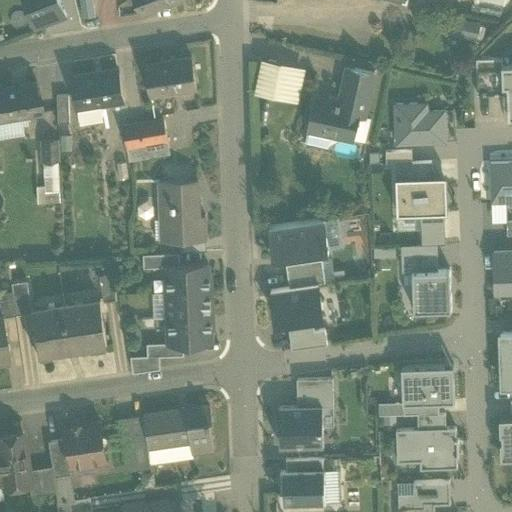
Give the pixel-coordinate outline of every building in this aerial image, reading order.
[(59,0),(24,0),(35,26),(65,15),(59,0)] [(91,0),(76,0),(77,15),(93,14),(91,0)] [(135,0),(140,12),(174,0),(135,0)] [(457,19),(454,36),(478,41),(481,24),(457,19)] [(189,58),(146,65),(151,94),(194,87),(189,58)] [(262,61),(255,92),(296,101),(303,70),(262,61)] [(511,65),(501,66),(502,87),(507,87),(508,118),(511,118),(511,65)] [(355,67),(344,107),(339,105),(340,100),(337,99),(336,102),(316,97),(315,97),(309,121),(331,126),(330,132),(353,137),(360,109),(365,110),(374,72),(355,67)] [(117,69),(72,77),(79,120),(80,120),(80,119),(101,116),(99,104),(122,100),(117,69)] [(35,84),(0,89),(0,119),(39,112),(35,84)] [(68,94),(57,94),(58,122),(70,122),(68,94)] [(416,104),(395,104),(396,144),(445,142),(444,111),(417,111),(416,104)] [(164,118),(155,120),(158,140),(167,138),(164,118)] [(155,120),(139,123),(143,142),(158,140),(155,120)] [(139,123),(124,126),(127,145),(143,142),(139,123)] [(57,147),(70,146),(70,134),(37,136),(40,189),(59,188),(57,147)] [(143,142),(127,145),(128,160),(169,152),(167,138),(158,140),(143,142)] [(511,162),(489,163),(490,202),(511,201),(511,162)] [(446,175),(395,177),(397,214),(447,212),(446,175)] [(198,179),(160,180),(161,217),(155,218),(155,237),(162,237),(162,239),(179,239),(205,238),(204,215),(199,215),(198,179)] [(269,227),(273,259),(330,252),(326,220),(269,227)] [(205,238),(179,239),(179,251),(205,250),(205,238)] [(412,271),(438,270),(436,244),(401,246),(402,271),(412,271)] [(511,252),(494,253),(494,293),(511,291),(511,252)] [(179,253),(143,254),(143,267),(165,267),(165,265),(179,265),(179,253)] [(289,287),(318,282),(325,281),(322,258),(286,264),(289,287)] [(179,265),(165,265),(165,267),(166,292),(211,290),(210,283),(208,283),(207,264),(179,265)] [(438,270),(412,271),(413,311),(451,310),(450,270),(438,270)] [(113,273),(100,275),(103,301),(116,299),(113,273)] [(25,280),(10,282),(11,291),(14,309),(29,306),(25,280)] [(275,321),(287,319),(312,316),(322,314),(318,282),(289,287),(271,289),(275,321)] [(211,290),(166,292),(167,317),(212,315),(211,290)] [(11,291),(0,292),(0,313),(0,315),(1,315),(2,317),(14,315),(14,309),(11,291)] [(100,300),(29,310),(35,354),(106,344),(100,300)] [(212,315),(167,317),(168,342),(169,343),(183,343),(211,342),(210,322),(212,322),(212,315)] [(312,316),(287,319),(291,348),(327,344),(324,328),(314,329),(312,316)] [(511,331),(498,332),(499,360),(511,359),(511,331)] [(168,342),(147,343),(147,355),(147,356),(159,356),(183,355),(183,343),(169,343),(168,342)] [(147,355),(130,356),(133,372),(160,368),(159,356),(147,356),(147,355)] [(511,359),(499,360),(500,388),(511,387),(511,359)] [(401,368),(404,398),(444,395),(441,365),(401,368)] [(296,378),(297,405),(322,406),(334,405),(332,377),(296,378)] [(210,405),(144,415),(145,419),(148,442),(151,461),(165,458),(165,459),(179,456),(193,454),(192,449),(212,446),(210,422),(212,421),(210,405)] [(297,405),(278,406),(279,446),(323,445),(322,406),(297,405)] [(418,427),(445,426),(444,412),(417,413),(418,427)] [(511,416),(499,417),(500,433),(501,433),(502,441),(500,441),(501,457),(511,457),(511,416)] [(145,419),(132,420),(136,444),(148,442),(145,419)] [(132,420),(119,422),(123,446),(136,444),(132,420)] [(82,423),(70,425),(71,427),(63,428),(64,438),(69,465),(70,465),(106,460),(104,448),(106,447),(109,444),(108,437),(104,435),(102,435),(100,423),(82,425),(82,423)] [(420,466),(456,464),(455,425),(445,426),(418,427),(396,428),(397,460),(419,458),(420,466)] [(21,432),(0,435),(0,479),(0,481),(0,480),(0,484),(0,488),(28,484),(29,483),(27,469),(21,432)] [(64,438),(47,441),(50,465),(52,476),(67,474),(71,473),(70,465),(69,465),(64,438)] [(136,444),(123,446),(126,467),(139,465),(136,444)] [(286,458),(286,470),(323,469),(322,457),(286,458)] [(50,465),(27,469),(29,483),(28,484),(29,495),(54,492),(52,476),(50,465)] [(286,470),(281,470),(281,502),(325,501),(325,469),(323,469),(286,470)] [(67,474),(52,476),(54,492),(56,502),(67,500),(71,499),(67,474)] [(414,505),(434,504),(450,503),(449,480),(414,481),(413,493),(414,505)] [(346,489),(346,505),(362,504),(361,488),(346,489)] [(413,493),(398,493),(398,510),(406,510),(405,511),(434,511),(434,504),(414,505),(413,493)] [(71,499),(67,500),(69,511),(87,511),(91,511),(90,497),(71,499)] [(69,511),(67,500),(56,502),(57,511),(69,511)] [(145,504),(122,508),(123,511),(181,511),(180,503),(146,508),(145,504)]
